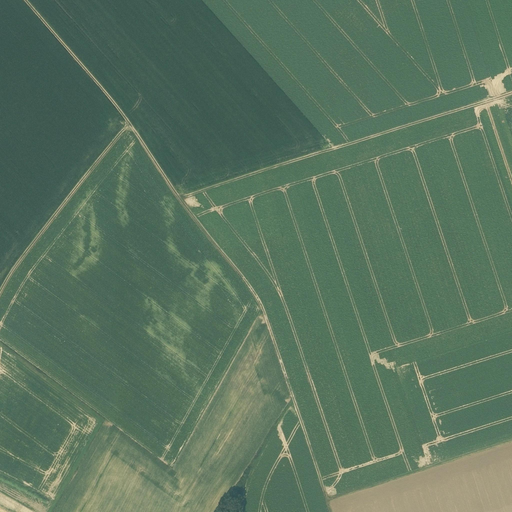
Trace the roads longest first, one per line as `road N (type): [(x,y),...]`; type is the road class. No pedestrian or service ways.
road 1 (track): [(330,511),(262,308),(180,196)]
road 2 (track): [(511,93),(180,196)]
road 3 (track): [(180,196),(108,94),(23,0)]
road 4 (track): [(128,122),(0,290)]
road 5 (track): [(326,498),(511,440)]
